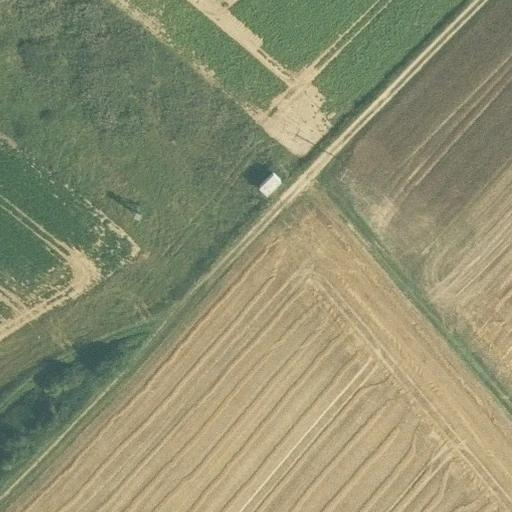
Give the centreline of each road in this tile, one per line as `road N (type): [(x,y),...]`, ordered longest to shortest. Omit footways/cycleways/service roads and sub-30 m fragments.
road 1 (track): [(511,5),(191,327),(21,511)]
road 2 (track): [(329,188),(511,404)]
road 3 (track): [(173,348),(139,351),(87,372),(0,437)]
